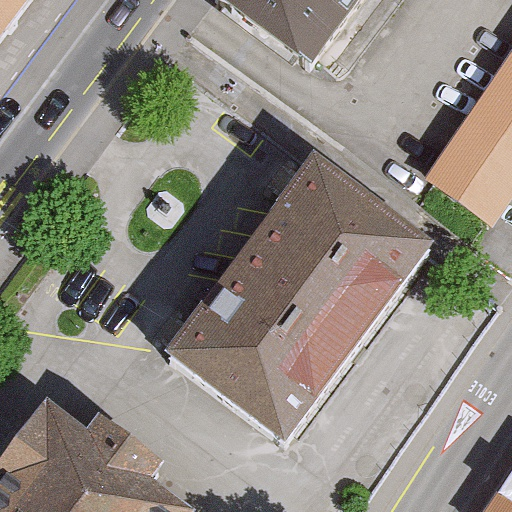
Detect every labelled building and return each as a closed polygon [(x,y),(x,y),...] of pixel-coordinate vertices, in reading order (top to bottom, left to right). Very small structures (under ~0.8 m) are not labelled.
[(0,0),(0,44),(7,34),(8,35),(11,35),(17,27),(17,24),(16,23),(32,0),(0,0)] [(229,0),(314,62),(360,0),(229,0)] [(511,70),(433,187),(488,225),(511,190),(511,70)] [(320,176),(314,172),(297,194),(281,216),(282,217),(203,322),(202,321),(185,344),(168,366),(175,371),(176,370),(279,447),(278,448),(284,453),(288,447),(287,446),(424,264),(425,264),(430,258),(424,253),(423,255),(319,177),(320,176)] [(88,450),(47,419),(18,457),(0,480),(0,511),(172,511),(147,493),(159,477),(101,433),(88,450)] [(511,511),(511,489),(496,511),(511,511)]
